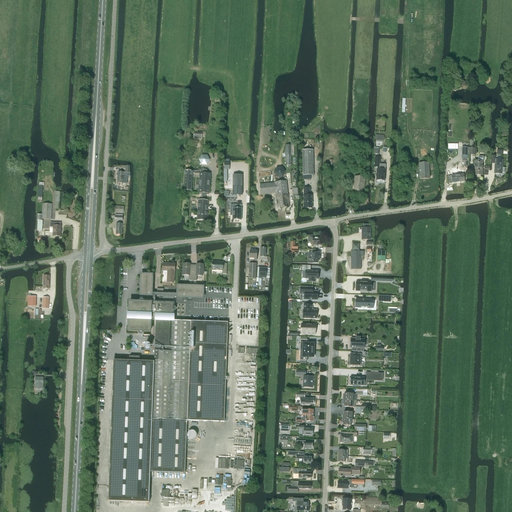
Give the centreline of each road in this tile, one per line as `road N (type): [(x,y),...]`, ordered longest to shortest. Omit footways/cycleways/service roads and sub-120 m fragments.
road 1 (unclassified): [(323,511),(331,223)]
road 2 (primary): [(74,511),(87,255)]
road 3 (primary): [(87,255),(102,0)]
road 4 (unclassified): [(69,257),(63,511)]
road 5 (unclassified): [(107,252),(101,239),(115,0)]
road 6 (unclassified): [(107,252),(331,223)]
